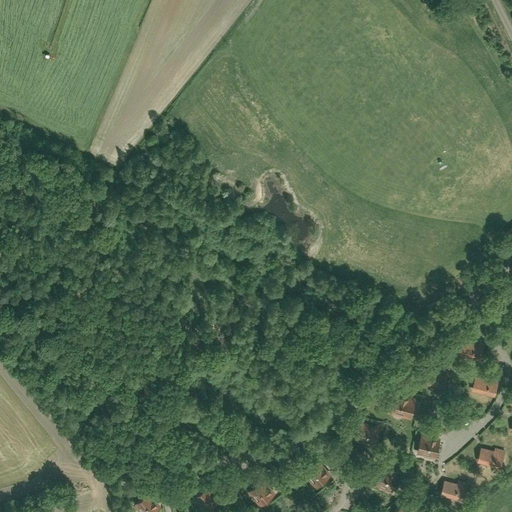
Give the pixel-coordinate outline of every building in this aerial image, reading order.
[(511,223),(501,234),(510,243),(511,240),(511,223)] [(480,359),(484,345),(474,342),(474,344),(461,340),(458,353),(480,359)] [(444,387),(448,372),(439,370),(439,372),(425,369),(422,381),(444,387)] [(472,389),(495,395),(498,380),(489,377),(488,379),(476,376),(472,389)] [(389,405),(388,410),(395,412),(395,413),(403,415),(404,415),(410,416),(412,411),(413,412),(414,406),(413,406),(415,401),(408,399),(408,398),(399,396),(399,397),(392,395),(391,400),(390,399),(389,405)] [(358,439),(374,443),(378,428),(362,424),(358,439)] [(439,439),(422,436),(419,451),(436,454),(439,439)] [(481,448),(478,461),(500,466),(504,452),(494,449),(493,451),(481,448)] [(306,472),(317,485),(329,475),(318,462),(306,472)] [(376,482),(391,490),(398,476),(382,468),(376,482)] [(441,493),(463,499),(467,484),(458,482),(457,484),(444,480),(441,493)] [(261,503),(273,494),(262,481),(250,490),(261,503)] [(216,498),(207,487),(196,497),(205,508),(208,505),(210,507),(214,503),(213,501),(216,498)] [(148,494),(136,503),(143,511),(152,511),(159,507),(148,494)] [(411,511),(404,503),(393,511),(411,511)]
